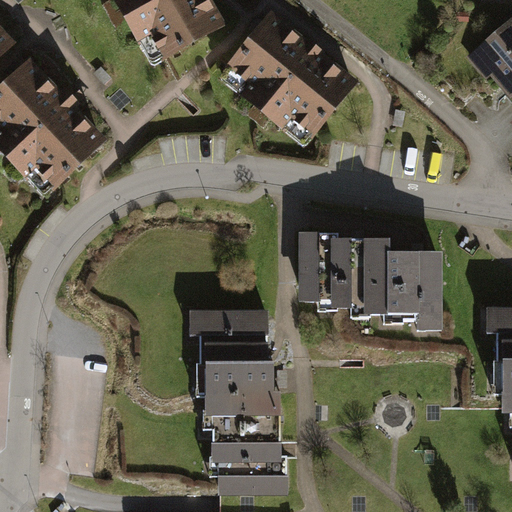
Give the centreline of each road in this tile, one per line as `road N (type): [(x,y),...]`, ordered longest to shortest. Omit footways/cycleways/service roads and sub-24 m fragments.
road 1 (residential): [(490,202),(287,173),(207,173),(141,182),(78,220),(38,276),(7,511)]
road 2 (unknown): [(3,0),(74,71),(141,182),(203,95)]
road 3 (unclassified): [(490,202),(493,174),(483,138),(315,0)]
road 4 (unknown): [(20,388),(10,365),(0,258)]
